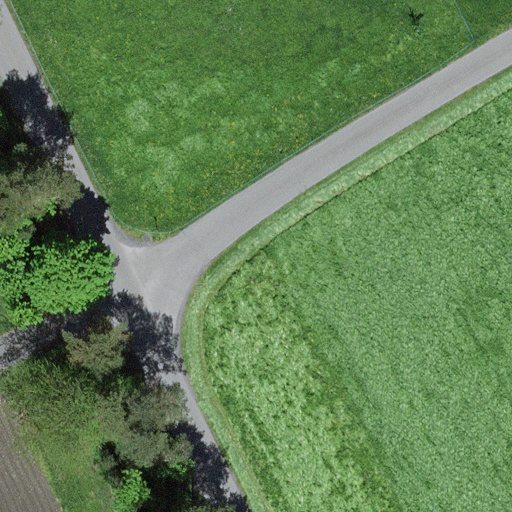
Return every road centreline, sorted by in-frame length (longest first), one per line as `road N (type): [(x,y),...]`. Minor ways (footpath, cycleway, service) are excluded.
road 1 (track): [(0,372),(511,58)]
road 2 (unclassified): [(0,51),(221,511)]
